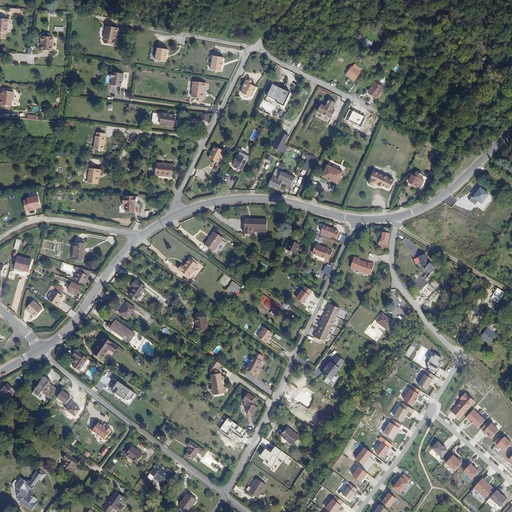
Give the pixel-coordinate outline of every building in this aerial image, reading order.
[(0,32),(8,33),(9,19),(0,18),(0,32)] [(104,38),(105,38),(104,42),(111,44),(112,40),(114,40),(115,34),(115,32),(117,32),(118,28),(106,26),(104,38)] [(46,35),(44,35),(43,48),(54,49),(55,35),(53,35),(46,35)] [(166,62),(168,49),(157,47),(157,53),(155,54),(155,57),(156,59),(155,60),(166,62)] [(220,72),(223,58),(213,56),(210,70),(220,72)] [(355,62),(353,65),(352,65),(346,73),(354,80),(360,71),(359,70),(361,67),(355,62)] [(111,84),(119,85),(120,80),(120,77),(124,77),(125,73),(113,71),(111,84)] [(368,90),(377,96),(384,86),(376,80),(368,90)] [(202,98),(204,82),(193,81),(192,89),(193,89),(192,97),(202,98)] [(247,81),(246,85),(244,84),(240,91),(241,91),(239,95),(240,95),(240,97),(241,98),(242,99),(243,99),(245,100),(246,99),(247,99),(248,99),(250,96),(251,96),(254,89),(254,88),(249,86),(250,83),(250,82),(249,81),(247,81)] [(266,96),(284,105),(290,92),(272,84),(266,96)] [(0,96),(2,97),(1,99),(1,104),(11,105),(12,99),(13,99),(13,91),(1,90),(0,96)] [(329,99),(326,106),(321,104),(318,111),(332,118),(335,111),(333,109),(336,102),(329,99)] [(408,114),(415,104),(413,103),(406,113),(408,114)] [(415,120),(424,107),(421,105),(412,118),(415,120)] [(174,125),(175,115),(154,112),(153,122),(174,125)] [(208,125),(209,114),(201,113),(199,124),(208,125)] [(103,136),(104,133),(96,132),(95,136),(95,135),(93,147),(102,148),(103,141),(104,142),(104,136),(103,136)] [(281,150),(283,144),(276,141),(274,147),(281,150)] [(423,145),(417,155),(421,158),(427,148),(423,145)] [(212,160),(218,148),(214,146),(208,158),(212,160)] [(217,162),(223,150),(218,148),(212,160),(217,162)] [(173,164),(157,162),(156,174),(172,176),(173,164)] [(338,167),(336,168),(328,164),(322,175),(338,183),(343,171),(342,171),(342,169),(338,167)] [(100,174),(101,168),(89,167),(87,182),(97,183),(98,174),(100,174)] [(387,188),(392,179),(373,169),(367,181),(372,184),(373,183),(374,181),(378,183),(377,185),(379,186),(380,184),(387,188)] [(274,176),(272,180),(271,180),(268,185),(279,190),(283,180),(292,184),(296,177),(282,171),(279,178),(274,176)] [(408,177),(413,179),(411,182),(420,186),(423,179),(421,178),(423,174),(416,171),(415,175),(410,173),(408,177)] [(134,196),(130,195),(123,195),(122,204),(126,204),(125,211),(133,212),(133,202),(136,202),(136,201),(137,201),(137,200),(138,200),(138,196),(134,196)] [(253,232),(254,227),(268,228),(269,219),(256,218),(256,220),(251,219),(251,218),(247,218),(246,232),(253,232)] [(331,235),(334,229),(327,226),(324,233),(331,235)] [(389,236),(391,228),(384,227),(382,236),(383,236),(382,241),(387,242),(389,236)] [(215,232),(211,238),(209,237),(205,244),(214,250),(222,237),(215,232)] [(300,244),(290,239),(284,252),(294,257),(300,244)] [(84,258),(84,243),(75,242),(74,258),(84,258)] [(330,248),(316,244),(313,253),(326,258),(326,257),(330,258),(333,251),(329,249),(330,248)] [(424,257),(422,252),(417,254),(415,254),(415,256),(418,265),(424,257)] [(29,271),(32,259),(18,256),(15,267),(29,271)] [(189,256),(179,270),(190,278),(200,264),(189,256)] [(368,271),(372,272),(375,263),(371,262),(371,263),(360,259),(359,259),(359,258),(355,256),(352,268),(367,273),(368,271)] [(424,257),(418,265),(427,271),(432,265),(425,260),(424,257)] [(215,269),(207,262),(197,276),(206,282),(215,269)] [(62,263),(61,269),(72,272),(74,266),(62,263)] [(325,265),(323,273),(329,275),(332,268),(325,265)] [(80,268),(75,281),(86,285),(91,271),(80,268)] [(80,286),(62,276),(60,280),(70,285),(68,290),(76,294),(80,286)] [(146,286),(136,279),(131,285),(135,287),(129,295),(136,300),(146,286)] [(238,285),(232,281),(227,289),(232,293),(238,285)] [(305,286),(296,298),(304,304),(313,291),(305,286)] [(497,296),(501,299),(503,295),(500,293),(501,290),(499,289),(498,290),(499,290),(498,292),(496,291),(494,293),(495,294),(494,297),(496,298),(497,296)] [(52,290),(47,301),(59,306),(63,295),(52,290)] [(282,308),(269,298),(265,304),(278,313),(282,308)] [(40,306),(33,301),(27,308),(33,313),(33,314),(36,317),(41,311),(38,308),(40,306)] [(135,308),(127,302),(119,312),(128,318),(135,308)] [(337,316),(341,307),(330,302),(328,306),(329,307),(327,311),(337,316)] [(324,315),(322,319),(333,324),(337,316),(327,311),(325,316),(324,315)] [(393,321),(383,313),(377,322),(387,329),(393,321)] [(490,321),(493,323),(495,324),(496,324),(500,319),(493,315),(490,321)] [(208,330),(207,316),(195,317),(196,331),(208,330)] [(321,323),(319,328),(329,332),(333,324),(322,319),(320,322),(321,323)] [(136,333),(125,326),(120,334),(130,341),(136,333)] [(257,337),(266,343),(273,333),(264,327),(257,337)] [(496,332),(492,329),(490,328),(488,327),(481,337),(489,342),(496,332)] [(325,341),(329,332),(319,328),(317,333),(316,332),(314,336),(325,341)] [(118,347),(104,337),(93,352),(102,358),(110,348),(115,352),(118,347)] [(217,354),(221,348),(218,345),(213,351),(217,354)] [(88,358),(77,350),(73,355),(76,357),(73,360),(75,362),(73,366),(79,370),(88,358)] [(428,365),(427,367),(437,373),(443,363),(441,361),(443,357),(436,352),(435,355),(433,353),(426,364),(428,365)] [(262,360),(253,356),(246,369),(255,374),(262,360)] [(339,356),(334,364),(331,361),(328,365),(324,369),(325,370),(322,374),(331,380),(340,368),(339,367),(344,360),(340,357),(339,356)] [(209,364),(214,367),(217,370),(221,363),(213,358),(209,364)] [(226,377),(221,373),(217,373),(215,371),(211,371),(212,382),(225,391),(227,388),(223,385),(223,381),(226,377)] [(427,371),(419,385),(427,390),(436,377),(427,371)] [(60,382),(65,386),(70,379),(65,375),(60,382)] [(43,378),(42,377),(38,381),(40,382),(33,392),(38,396),(42,391),(51,398),(58,389),(48,382),(50,380),(44,376),(43,378)] [(131,390),(118,380),(112,390),(125,399),(131,390)] [(31,391),(33,392),(40,382),(38,381),(31,391)] [(225,392),(225,391),(212,382),(213,386),(210,390),(214,393),(214,395),(225,394),(225,392)] [(7,383),(0,389),(0,395),(6,402),(16,392),(7,383)] [(420,396),(412,391),(405,401),(414,406),(420,396)] [(461,400),(451,410),(459,418),(474,400),(464,392),(459,398),(461,400)] [(256,398),(249,393),(244,400),(246,401),(245,403),(246,406),(247,407),(246,408),(247,409),(248,414),(253,413),(257,407),(254,404),(253,401),(256,398)] [(403,422),(409,413),(411,414),(414,410),(402,403),(394,416),(403,422)] [(473,410),(465,418),(477,429),(485,421),(473,410)] [(174,425),(168,421),(165,426),(171,430),(174,425)] [(488,421),(481,430),(484,432),(483,434),(486,436),(487,435),(491,438),(498,430),(488,421)] [(103,425),(99,422),(93,429),(105,438),(112,428),(107,425),(107,424),(105,423),(104,423),(103,425)] [(400,428),(392,422),(385,433),(394,438),(400,428)] [(299,436),(288,427),(281,435),(293,444),(299,436)] [(505,436),(502,439),(499,437),(494,443),(504,452),(511,443),(505,436)] [(193,442),(190,440),(187,445),(190,447),(188,450),(185,455),(193,460),(198,452),(202,455),(205,450),(194,442),(193,442)] [(390,447),(382,440),(374,450),(382,457),(390,447)] [(438,443),(432,449),(441,458),(447,451),(438,443)] [(144,454),(133,446),(126,455),(137,463),(144,454)] [(104,456),(108,449),(103,447),(99,454),(104,456)] [(364,447),(355,459),(364,465),(373,453),(364,447)] [(79,462),(68,454),(64,459),(66,461),(63,466),(71,472),(79,462)] [(453,456),(446,464),(454,471),(461,463),(453,456)] [(164,472),(160,469),(162,466),(157,462),(154,466),(156,467),(152,473),(154,474),(154,476),(158,479),(159,478),(163,482),(166,478),(165,477),(168,473),(165,471),(164,472)] [(471,465),(464,472),(472,479),(478,472),(471,465)] [(360,468),(353,475),(362,483),(368,475),(360,468)] [(39,479),(41,480),(46,473),(40,469),(38,472),(37,471),(33,476),(34,476),(31,481),(29,483),(27,482),(21,477),(18,482),(15,479),(12,484),(13,490),(17,489),(19,500),(32,510),(37,503),(35,502),(37,499),(33,496),(28,496),(27,490),(32,490),(39,479)] [(403,474),(392,489),(399,495),(411,480),(403,474)] [(483,478),(474,489),(485,499),(493,489),(485,482),(486,481),(483,478)] [(258,497),(260,493),(266,484),(257,479),(249,492),(258,497)] [(64,486),(58,482),(53,487),(62,494),(65,489),(62,487),(64,486)] [(348,489),(343,495),(350,501),(355,494),(348,489)] [(496,491),(489,499),(500,509),(507,501),(496,491)] [(124,497),(117,492),(111,499),(110,498),(107,503),(108,504),(104,508),(109,511),(110,511),(114,508),(119,511),(120,511),(124,506),(120,503),(124,497)] [(197,500),(188,493),(180,504),(189,511),(197,500)] [(388,494),(381,503),(389,509),(396,500),(388,494)] [(334,500),(326,510),(328,511),(338,511),(342,507),(334,500)]
